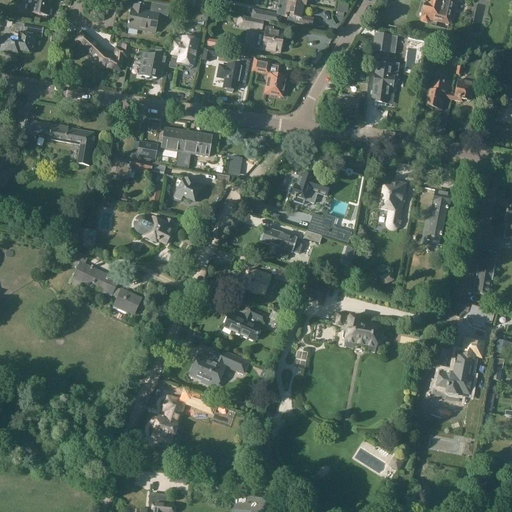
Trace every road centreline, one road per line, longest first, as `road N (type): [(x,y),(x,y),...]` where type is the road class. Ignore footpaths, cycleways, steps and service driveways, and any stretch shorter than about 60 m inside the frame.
road 1 (track): [(111,480),(208,248),(252,179)]
road 2 (residential): [(0,83),(297,126)]
road 3 (residential): [(331,296),(438,317),(474,155)]
road 4 (residential): [(297,126),(474,155)]
road 5 (residential): [(297,126),(368,0)]
